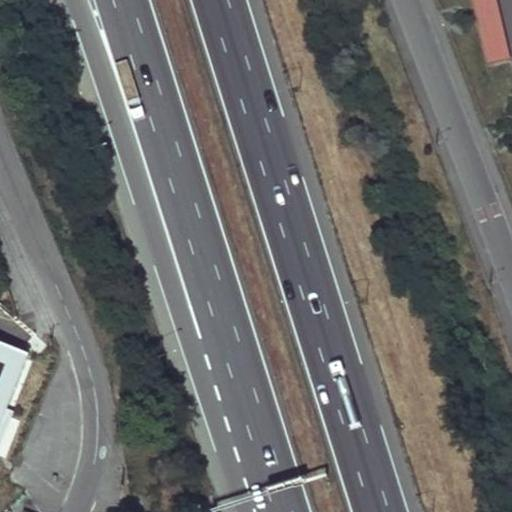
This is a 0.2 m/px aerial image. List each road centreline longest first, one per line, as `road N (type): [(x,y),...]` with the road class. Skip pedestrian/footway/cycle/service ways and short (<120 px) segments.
road 1 (motorway): [(379,511),(216,0)]
road 2 (motorway): [(120,0),(281,511)]
road 3 (unknown): [(74,0),(177,308),(226,345)]
road 4 (residential): [(73,511),(90,471),(95,402),(87,363),(0,155)]
road 5 (residential): [(511,275),(406,0)]
